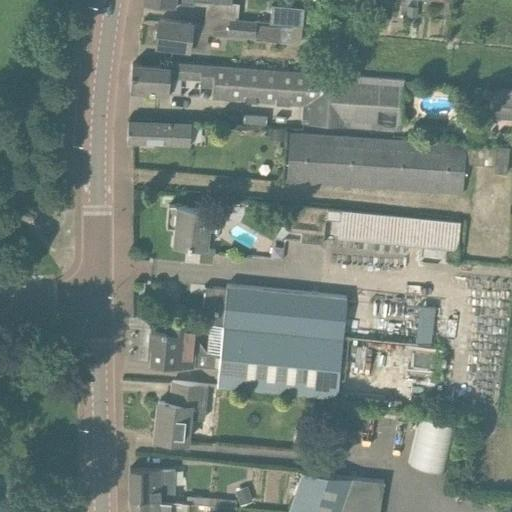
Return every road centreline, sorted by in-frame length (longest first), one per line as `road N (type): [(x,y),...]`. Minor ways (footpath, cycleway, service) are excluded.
road 1 (tertiary): [(99,296),(100,115),(113,0)]
road 2 (tertiary): [(102,511),(99,296)]
